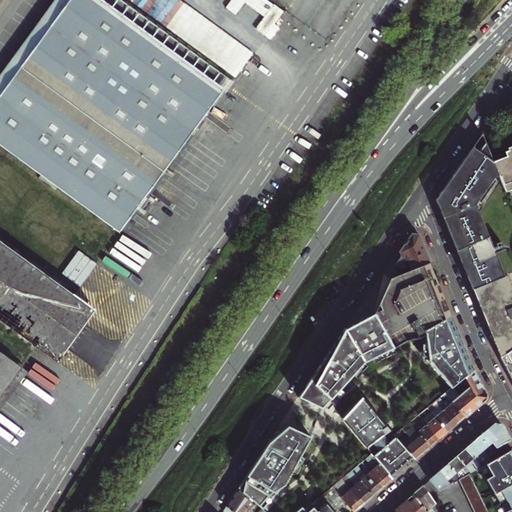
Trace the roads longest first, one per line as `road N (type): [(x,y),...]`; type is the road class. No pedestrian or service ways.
road 1 (primary): [(365,163),(116,511)]
road 2 (residential): [(417,200),(207,511)]
road 3 (residential): [(504,397),(417,200)]
road 4 (primary): [(365,163),(511,20)]
road 5 (primary): [(456,0),(365,163)]
road 6 (residential): [(504,397),(371,511)]
road 7 (residential): [(417,200),(511,63)]
road 8 (unknown): [(177,0),(309,93)]
